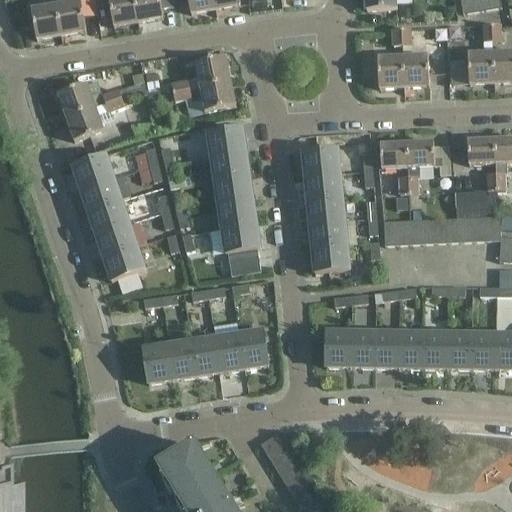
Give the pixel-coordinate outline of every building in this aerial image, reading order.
[(109,0),(114,31),(139,27),(134,0),(109,0)] [(134,0),(139,27),(163,23),(159,0),(134,0)] [(188,0),(191,18),(216,14),(213,0),(188,0)] [(213,0),(216,14),(241,10),(239,0),(213,0)] [(395,0),(365,0),(366,14),(396,13),(395,0)] [(483,14),(492,12),(489,0),(488,0),(481,2),(483,14)] [(499,0),(489,0),(492,12),(501,11),(499,0)] [(474,16),(483,14),(481,2),(471,3),(474,16)] [(465,18),(474,16),(471,3),(462,5),(465,18)] [(57,8),(63,39),(87,35),(82,4),(57,8)] [(38,44),(63,39),(57,8),(32,13),(38,44)] [(484,46),(493,46),(493,28),(484,29),(484,46)] [(493,28),(493,46),(502,46),(502,28),(493,28)] [(394,51),(403,51),(402,33),(393,33),(394,51)] [(402,33),(403,51),(412,50),(411,33),(402,33)] [(511,55),(494,56),(495,88),(511,87),(511,55)] [(470,89),(495,88),(494,56),(469,58),(470,89)] [(403,61),(404,92),(429,91),(428,60),(403,61)] [(200,92),(231,86),(226,61),(194,68),(200,92)] [(380,93),(404,92),(403,61),(378,62),(380,93)] [(174,98),(190,94),(188,86),(172,89),(174,98)] [(231,86),(200,92),(205,117),(236,110),(231,86)] [(66,121),(96,111),(88,87),(58,98),(66,121)] [(105,108),(121,102),(118,93),(102,98),(105,108)] [(190,94),(174,98),(176,107),(192,103),(190,94)] [(121,102),(105,108),(108,115),(124,110),(121,102)] [(96,111),(66,121),(75,145),(105,134),(96,111)] [(212,161),(247,156),(243,131),(208,137),(212,161)] [(511,141),(494,143),(496,168),(511,166),(511,141)] [(469,169),(496,168),(494,143),(468,144),(469,169)] [(408,172),(435,171),(434,146),(407,147),(408,172)] [(382,173),(408,172),(407,147),(381,148),(382,173)] [(171,150),(162,152),(166,169),(175,167),(171,150)] [(156,152),(147,154),(151,170),(160,168),(156,152)] [(306,181),(340,178),(338,153),(303,156),(306,181)] [(215,185),(250,180),(247,156),(212,161),(215,185)] [(364,175),(373,174),(371,157),(362,158),(364,175)] [(82,194),(115,183),(107,159),(74,171),(82,194)] [(170,185),(179,183),(175,167),(166,169),(170,185)] [(155,187),(164,185),(160,168),(151,170),(155,187)] [(373,174),(364,175),(366,192),(375,191),(373,174)] [(497,195),(506,194),(505,177),(496,178),(497,195)] [(308,205),(343,202),(340,178),(306,181),(308,205)] [(488,195),(497,195),(496,178),(487,178),(488,195)] [(219,209),(254,203),(250,180),(215,185),(219,209)] [(418,198),(417,182),(417,181),(408,182),(409,198),(418,198)] [(400,199),(409,198),(408,182),(400,182),(400,199)] [(89,217),(123,205),(115,183),(82,194),(89,217)] [(182,197),(173,199),(177,216),(186,214),(182,197)] [(167,198),(158,200),(162,217),(171,215),(167,198)] [(310,229),(345,226),(343,202),(308,205),(310,229)] [(222,232),(257,227),(254,203),(219,209),(222,232)] [(97,239),(130,228),(123,205),(89,217),(97,239)] [(375,206),(366,207),(367,223),(376,223),(375,206)] [(181,232),(190,230),(186,214),(177,216),(181,232)] [(166,233),(175,231),(171,215),(162,217),(166,233)] [(500,244),(500,240),(501,220),(488,221),(489,245),(500,244)] [(476,246),(489,245),(488,221),(475,222),(476,246)] [(451,247),(464,246),(462,222),(449,223),(451,247)] [(464,246),(476,246),(475,222),(462,222),(464,246)] [(369,240),(378,240),(376,223),(367,223),(369,240)] [(438,248),(451,247),(449,223),(437,224),(438,248)] [(412,249),(425,248),(424,224),(411,225),(412,249)] [(425,248),(438,248),(437,224),(424,224),(425,248)] [(399,250),(412,249),(411,225),(398,226),(399,250)] [(312,253),(347,249),(345,226),(310,229),(312,253)] [(386,250),(399,250),(398,226),(385,226),(386,250)] [(260,265),(258,252),(261,252),(257,227),(222,232),(226,257),(231,256),(233,269),(260,265)] [(105,261),(138,250),(130,228),(97,239),(105,261)] [(187,256),(196,254),(192,237),(183,239),(187,256)] [(172,257),(180,254),(176,238),(168,240),(172,257)] [(500,253),(510,254),(510,241),(500,240),(500,244),(500,253)] [(371,264),(380,263),(378,247),(369,247),(371,264)] [(347,249),(312,253),(315,278),(349,274),(347,249)] [(138,250),(105,261),(113,285),(146,274),(138,250)] [(509,267),(510,254),(500,253),(499,266),(509,267)] [(233,299),(250,297),(248,288),(232,291),(233,299)] [(497,300),(511,299),(511,290),(497,291),(497,300)] [(448,299),(448,291),(431,291),(431,299),(448,299)] [(448,291),(448,299),(465,300),(465,291),(448,291)] [(480,291),(480,300),(497,300),(497,291),(480,291)] [(208,294),(210,303),(225,301),(224,292),(208,294)] [(399,294),(400,303),(416,301),(415,292),(399,294)] [(192,306),(210,303),(208,294),(191,297),(192,306)] [(383,305),(400,303),(399,294),(382,296),(383,305)] [(350,300),(351,310),(368,308),(367,298),(350,300)] [(161,301),(163,310),(178,308),(177,299),(161,301)] [(334,311),(351,310),(350,300),(333,302),(334,311)] [(145,313),(163,310),(161,301),(144,304),(145,313)] [(239,339),(245,373),(269,369),(264,335),(239,339)] [(353,371),(354,336),(329,335),(328,371),(353,371)] [(377,372),(378,337),(354,336),(353,371),(377,372)] [(400,372),(401,337),(378,337),(377,372),(400,372)] [(424,373),(425,338),(401,337),(400,372),(424,373)] [(448,373),(449,338),(425,338),(424,373),(448,373)] [(471,374),(472,339),(449,338),(448,373),(471,374)] [(221,376),(245,373),(239,339),(216,342),(221,376)] [(495,375),(496,339),(472,339),(471,374),(495,375)] [(511,339),(496,339),(495,375),(511,375),(511,339)] [(197,380),(221,376),(216,342),(192,346),(197,380)] [(174,384),(197,380),(192,346),(169,349),(174,384)] [(149,387),(174,384),(169,349),(144,353),(149,387)] [(267,457),(288,444),(282,435),(261,448),(267,457)] [(272,466),(294,453),(288,444),(267,457),(272,466)] [(181,511),(227,511),(232,509),(195,449),(157,472),(181,511)] [(277,475),(299,462),(294,453),(272,466),(277,475)] [(283,484),(304,471),(299,462),(277,475),(283,484)] [(288,493),(310,480),(304,471),(283,484),(288,493)] [(294,502),(315,489),(310,480),(288,493),(294,502)] [(299,511),(321,498),(315,489),(294,502),(299,511)] [(299,511),(318,511),(326,507),(321,498),(299,511)]
